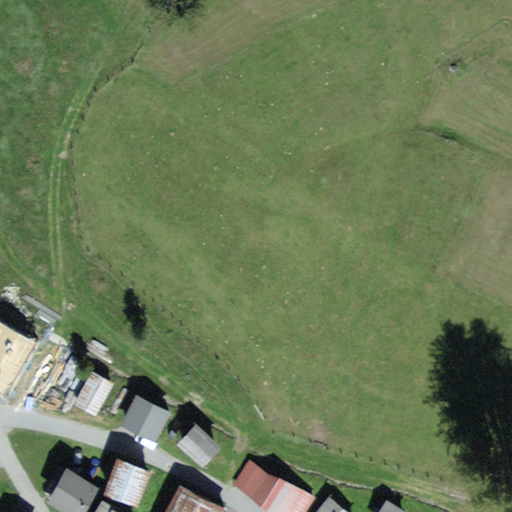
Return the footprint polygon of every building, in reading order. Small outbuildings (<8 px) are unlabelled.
[(35,341),(0,321),(0,396),(3,398),(35,341)] [(112,385),(90,370),(69,401),(83,411),(91,416),(112,385)] [(172,407),(137,393),(123,426),(159,441),(166,424),(172,407)] [(219,441),(194,421),(177,442),(201,462),(206,455),(219,441)] [(128,460),(116,455),(102,491),(135,504),(149,468),(128,460)] [(281,511),(295,511),(310,488),(266,461),(247,491),(269,504),(281,511)] [(79,511),(95,486),(63,467),(53,483),(44,498),(67,511),(79,511)] [(216,511),(220,505),(171,479),(153,511),(216,511)] [(348,511),(327,495),(313,511),(348,511)] [(119,511),(100,500),(92,511),(119,511)]
